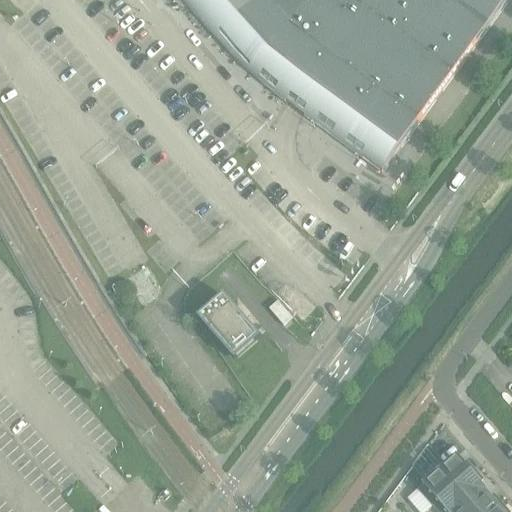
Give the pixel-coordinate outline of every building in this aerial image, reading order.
[(181,0),(183,2),(184,2),(215,38),(259,0),(181,0)] [(305,117),(376,20),(390,0),(259,0),(215,38),(231,56),(249,73),(267,89),(285,103),(305,118),(305,117)] [(383,173),(510,0),(390,0),(376,20),(305,117),(305,118),(382,174),(383,174),(383,173)] [(201,318),(198,320),(235,363),(261,340),(249,326),(236,311),(224,297),(221,300),(201,318)] [(292,320),(278,303),(269,311),(283,327),(292,320)] [(432,509),(475,473),(467,464),(463,467),(456,458),(417,492),(432,509)] [(434,511),(462,511),(485,492),(479,485),(482,482),(475,473),(432,509),(434,511)] [(495,511),(502,506),(494,497),(491,500),(485,494),(486,493),(485,492),(462,511),(495,511)]
